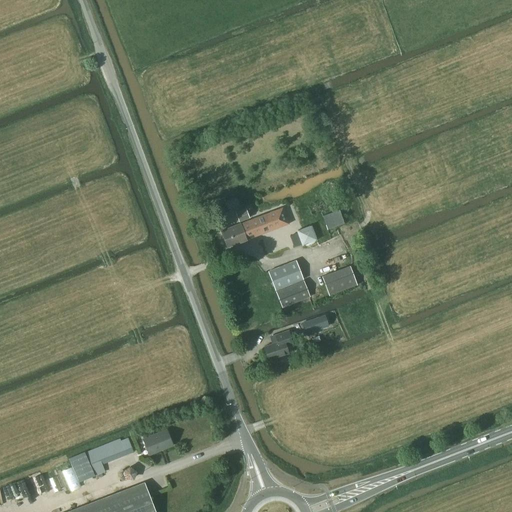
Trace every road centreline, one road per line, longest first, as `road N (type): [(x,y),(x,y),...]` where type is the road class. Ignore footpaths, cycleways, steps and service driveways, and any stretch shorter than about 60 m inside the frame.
road 1 (unclassified): [(250,453),(81,0)]
road 2 (primary): [(391,479),(511,432)]
